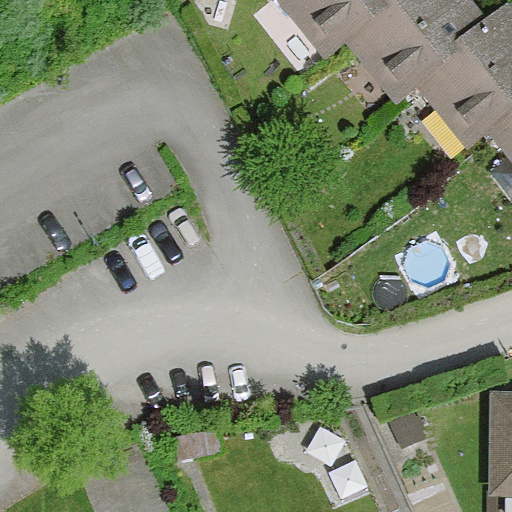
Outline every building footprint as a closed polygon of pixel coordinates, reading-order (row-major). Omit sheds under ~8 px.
[(417,1),(416,0),(300,0),(276,20),(324,78),(347,59),(417,1)] [(418,0),(417,1),(347,59),(401,123),(415,111),(490,50),(448,0),(418,0)] [(490,50),(415,111),(468,175),(487,159),(511,138),(511,37),(509,34),(490,50)] [(511,138),(487,159),(511,188),(511,138)] [(511,511),(511,408),(500,409),(498,511),(511,511)]
